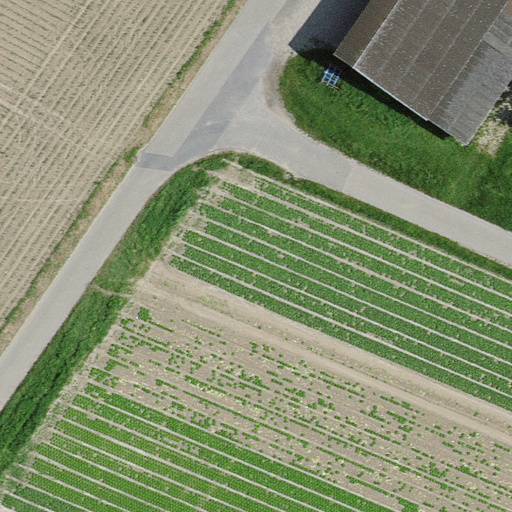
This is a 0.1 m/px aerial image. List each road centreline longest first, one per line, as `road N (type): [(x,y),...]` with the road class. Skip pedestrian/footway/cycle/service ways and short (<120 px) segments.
road 1 (unclassified): [(0,370),(259,0)]
road 2 (track): [(179,113),(511,250)]
